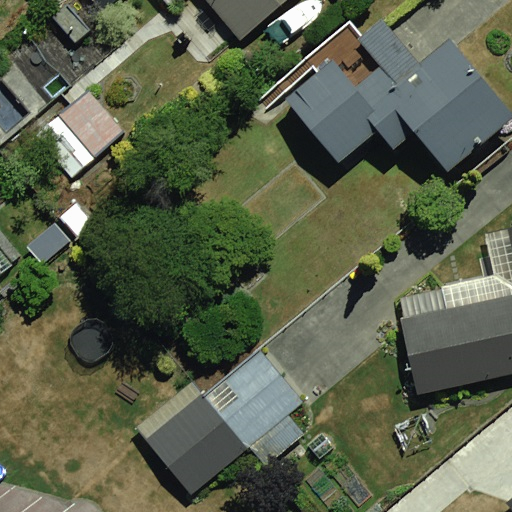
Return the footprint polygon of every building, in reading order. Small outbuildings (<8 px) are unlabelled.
[(201,0),(254,61),(322,4),(318,0),(201,0)] [(385,13),(284,105),(342,168),(381,132),(401,153),(420,137),(456,177),(511,125),(511,95),(454,31),(426,57),(385,13)] [(75,83),(12,137),(52,183),(115,128),(75,83)] [(65,185),(41,206),(81,252),(168,175),(141,144),(78,200),(65,185)] [(430,276),(388,309),(406,396),(511,375),(511,208),(490,211),(498,267),(430,276)] [(0,242),(0,288),(23,268),(0,242)] [(257,355),(206,397),(253,453),(304,410),(257,355)] [(178,377),(120,426),(183,499),(241,449),(178,377)]
